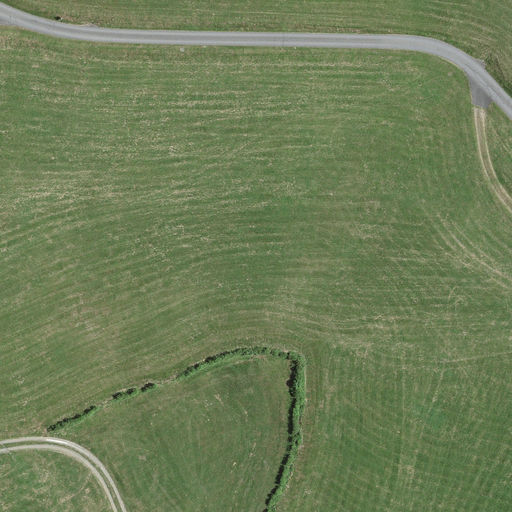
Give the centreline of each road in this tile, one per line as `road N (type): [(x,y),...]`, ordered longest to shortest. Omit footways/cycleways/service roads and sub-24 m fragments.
road 1 (track): [(511,110),(460,57),(423,44),(111,37),(0,11)]
road 2 (track): [(119,511),(86,459),(39,443),(0,448)]
road 3 (track): [(477,75),(477,128),(492,189),(511,208)]
